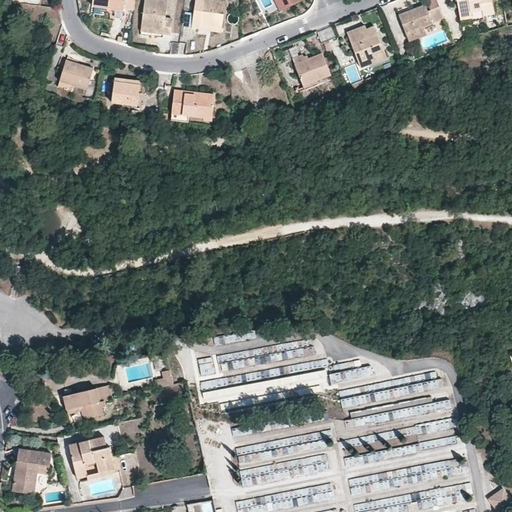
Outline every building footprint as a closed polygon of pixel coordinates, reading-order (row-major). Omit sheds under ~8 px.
[(93,0),(93,4),(94,5),(95,6),(105,7),(105,6),(115,7),(115,9),(123,10),(124,7),(134,8),(135,0),(93,0)] [(158,0),(145,0),(142,26),(164,29),(163,33),(171,35),(173,19),(165,18),(167,1),(158,0)] [(199,28),(200,24),(222,27),(226,0),(195,0),(192,26),(199,28)] [(299,0),(275,0),(280,10),(300,1),(299,0)] [(457,0),(461,19),(472,17),(494,13),(491,0),(457,0)] [(406,34),(422,27),(445,18),(440,7),(428,11),(426,5),(399,15),(406,34)] [(184,12),(182,27),(189,27),(191,13),(184,12)] [(336,38),(331,26),(324,29),(329,40),(336,38)] [(348,32),(359,63),(385,53),(375,26),(367,29),(363,31),(361,27),(348,32)] [(425,36),(422,27),(406,34),(410,42),(425,36)] [(329,40),(324,29),(317,31),(322,43),(329,40)] [(359,63),(361,68),(387,58),(385,53),(359,63)] [(303,85),(317,80),(331,74),(323,54),(309,60),(297,64),(295,65),(303,85)] [(295,58),(297,64),(309,60),(308,56),(304,57),(303,55),(295,58)] [(60,80),(74,84),(87,88),(93,69),(66,61),(60,80)] [(60,80),(58,88),(71,92),(74,84),(60,80)] [(318,85),(317,80),(303,85),(305,90),(318,85)] [(115,82),(112,102),(140,105),(142,93),(140,92),(140,85),(115,82)] [(213,118),(215,98),(186,94),(187,91),(175,90),(172,113),(213,118)] [(201,374),(214,373),(211,357),(199,359),(201,374)] [(332,385),(373,376),(370,365),(329,374),(332,385)] [(219,388),(227,386),(225,378),(217,380),(219,388)] [(442,379),(374,392),(376,401),(443,388),(442,379)] [(202,391),(214,390),(214,381),(201,382),(202,391)] [(104,402),(112,400),(109,386),(97,389),(100,403),(104,402)] [(64,396),(68,409),(86,406),(89,419),(104,416),(102,408),(105,407),(104,402),(100,403),(97,389),(64,396)] [(370,404),(368,394),(341,400),(343,409),(370,404)] [(348,428),(452,409),(450,400),(346,418),(348,428)] [(68,409),(69,414),(82,411),(84,420),(89,419),(86,406),(68,409)] [(428,437),(455,428),(452,419),(425,427),(428,437)] [(232,428),(233,435),(247,434),(247,426),(232,428)] [(393,430),(382,433),(384,440),(396,437),(393,430)] [(236,447),(243,486),(330,471),(327,451),(326,452),(323,431),(299,435),(300,443),(283,446),(282,440),(236,447)] [(103,449),(100,438),(69,446),(74,467),(85,464),(96,461),(99,473),(112,470),(114,470),(109,447),(106,448),(103,449)] [(51,454),(19,449),(13,485),(12,491),(33,494),(35,485),(38,465),(49,467),(51,454)] [(351,493),(455,476),(454,468),(465,466),(464,459),(388,471),(389,479),(382,480),(381,474),(349,479),(351,493)] [(74,467),(77,482),(112,475),(112,470),(99,473),(87,476),(85,464),(74,467)] [(46,474),(37,472),(35,485),(44,487),(46,474)] [(331,486),(236,499),(237,511),(256,511),(333,502),(331,486)] [(496,511),(501,511),(511,505),(511,503),(502,489),(488,499),(496,511)]
